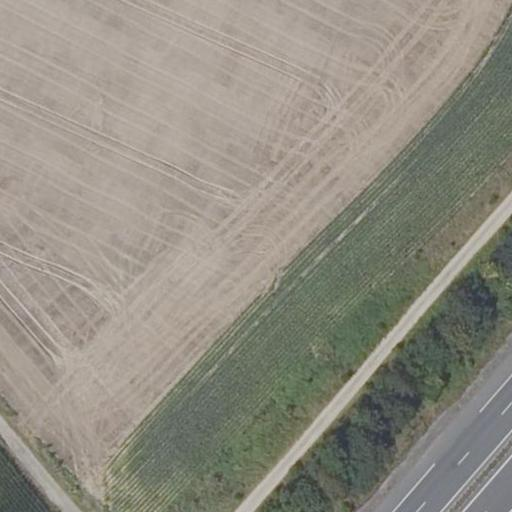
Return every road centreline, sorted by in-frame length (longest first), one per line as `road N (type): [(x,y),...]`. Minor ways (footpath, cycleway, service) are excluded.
road 1 (track): [(241,511),(511,208)]
road 2 (trunk): [(511,412),(425,511)]
road 3 (track): [(82,511),(0,413)]
